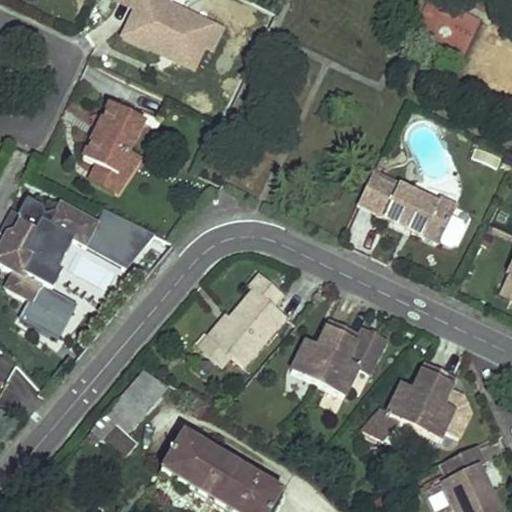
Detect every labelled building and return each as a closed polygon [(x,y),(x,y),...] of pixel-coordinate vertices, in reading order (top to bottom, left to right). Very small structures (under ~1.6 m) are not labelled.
[(143,2),(138,0),(122,0),(121,3),(138,12),(144,11),(143,2)] [(138,0),(143,2),(144,11),(138,12),(125,38),(163,56),(166,49),(178,55),(181,65),(196,73),(208,48),(197,42),(206,24),(172,7),(175,0),(138,0)] [(224,34),(206,24),(197,42),(208,48),(215,51),(224,34)] [(178,55),(166,49),(163,56),(181,65),(178,55)] [(119,115),(133,122),(138,112),(124,105),(119,115)] [(119,115),(112,112),(85,165),(96,171),(119,182),(132,158),(146,129),(133,122),(119,115)] [(119,182),(96,171),(89,185),(127,204),(146,165),(132,158),(119,182)] [(376,179),(360,212),(441,251),(455,222),(438,213),(440,209),(376,179)] [(438,213),(455,222),(460,213),(443,204),(440,209),(438,213)] [(31,209),(23,223),(23,224),(24,232),(19,242),(12,244),(12,245),(0,267),(0,270),(21,281),(14,296),(39,309),(40,309),(48,293),(58,298),(68,279),(64,277),(79,248),(83,250),(93,230),(65,215),(63,220),(49,224),(46,217),(31,209)] [(23,223),(16,220),(4,242),(12,245),(12,244),(19,242),(24,232),(23,224),(23,223)] [(100,233),(93,230),(83,250),(90,254),(100,233)] [(234,324),(216,346),(236,362),(249,372),(290,322),(278,312),(287,300),(263,281),(253,293),(256,296),(234,324)] [(58,298),(48,293),(40,309),(39,309),(35,316),(53,325),(66,302),(58,298)] [(226,374),(236,362),(216,346),(234,324),(230,321),(203,354),(226,374)] [(365,337),(362,342),(334,327),(320,353),(309,347),(293,376),(319,390),(346,404),(361,376),(371,381),(388,350),(365,337)] [(70,344),(58,335),(47,349),(59,358),(70,344)] [(443,376),(428,368),(415,395),(403,389),(388,418),(388,419),(402,427),(415,433),(443,376)] [(458,383),(443,376),(415,433),(414,436),(441,449),(446,440),(460,447),(479,408),(453,395),(458,383)] [(143,377),(92,437),(126,467),(139,452),(128,442),(171,392),(143,377)] [(388,418),(381,414),(365,434),(386,446),(402,427),(388,419),(388,418)] [(182,439),(159,477),(220,511),(271,511),(281,495),(182,439)] [(480,454),(450,469),(456,484),(447,488),(458,511),(502,511),(484,472),(488,470),(480,454)]
